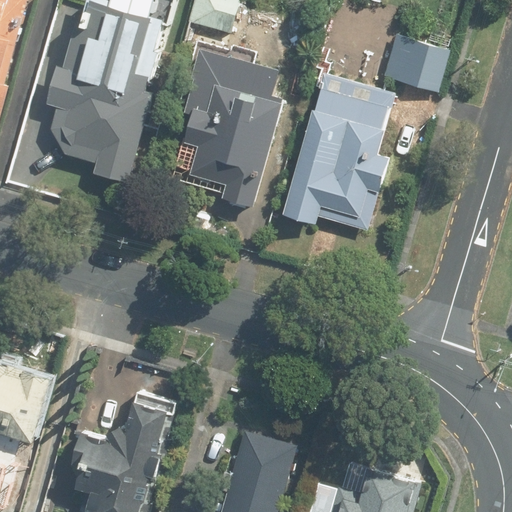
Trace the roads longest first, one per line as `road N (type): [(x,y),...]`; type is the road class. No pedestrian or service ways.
road 1 (tertiary): [(0,247),(368,351),(430,377)]
road 2 (residential): [(430,377),(511,99)]
